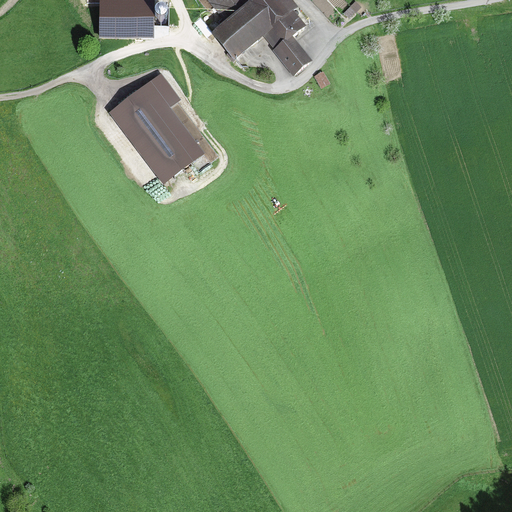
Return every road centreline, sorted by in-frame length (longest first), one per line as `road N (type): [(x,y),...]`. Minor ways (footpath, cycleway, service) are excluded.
road 1 (unclassified): [(488,0),(360,24),(300,79),(274,89),(174,44)]
road 2 (track): [(174,44),(120,53),(0,98)]
